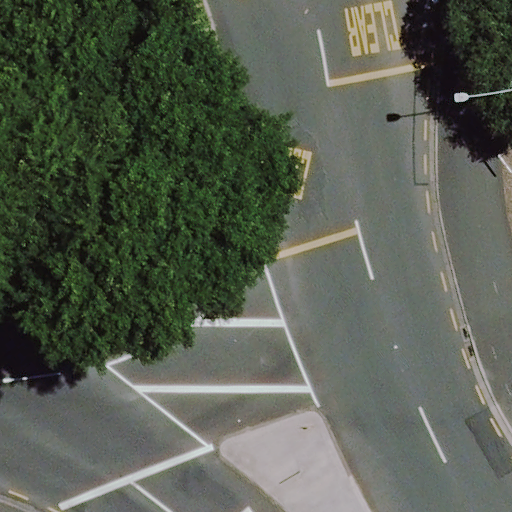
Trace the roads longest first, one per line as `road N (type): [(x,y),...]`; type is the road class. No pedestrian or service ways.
road 1 (secondary): [(339,148),(305,236),(229,322),(153,367),(69,389),(0,389)]
road 2 (secondary): [(339,148),(406,400),(455,511)]
road 3 (secondary): [(168,511),(0,396)]
road 4 (secondary): [(347,15),(339,148)]
